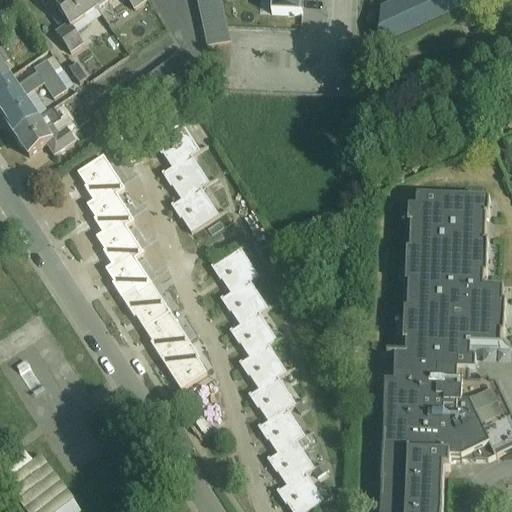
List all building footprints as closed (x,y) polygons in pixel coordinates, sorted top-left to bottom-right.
[(99,15),(88,0),(63,0),(54,7),(69,28),(57,36),(72,58),(86,49),(78,38),(102,21),(99,15)] [(88,0),(99,15),(121,0),(124,0),(135,14),(148,5),(144,0),(88,0)] [(221,0),(196,0),(208,51),(231,46),(226,24),(224,10),(221,0)] [(272,0),(272,17),(302,19),(303,0),(272,0)] [(408,0),(389,9),(381,13),(380,54),(495,0),(408,0)] [(385,0),(389,9),(408,0),(385,0)] [(0,87),(10,81),(3,70),(10,65),(0,50),(0,87)] [(180,57),(95,119),(107,137),(177,86),(181,83),(192,75),(180,57)] [(10,81),(0,87),(0,118),(0,119),(35,96),(46,89),(66,75),(55,59),(35,73),(38,78),(18,92),(10,81)] [(71,71),(69,72),(81,88),(89,83),(78,67),(71,71)] [(66,75),(46,89),(55,104),(76,89),(66,75)] [(35,96),(0,119),(15,140),(50,116),(35,96)] [(50,116),(15,140),(30,162),(47,150),(55,161),(77,145),(69,133),(76,130),(68,118),(61,122),(54,113),(50,116)] [(164,180),(194,162),(193,161),(203,154),(199,148),(197,149),(183,127),(157,145),(156,143),(153,145),(163,160),(164,159),(173,172),(166,177),(165,175),(162,177),(164,180)] [(86,213),(115,195),(114,193),(130,183),(123,186),(120,181),(118,182),(105,161),(112,155),(78,178),(77,176),(75,178),(84,192),(86,192),(94,205),(88,209),(87,208),(84,210),(86,213)] [(194,162),(164,180),(172,192),(173,191),(182,204),(175,209),(174,207),(172,209),(174,213),(203,194),(203,193),(209,189),(214,195),(222,189),(218,183),(213,186),(208,179),(206,180),(194,162)] [(203,194),(174,213),(181,224),(183,223),(192,238),(222,218),(218,211),(216,213),(203,194)] [(115,195),(86,213),(93,224),(95,223),(103,237),(97,241),(96,240),(93,242),(96,246),(125,227),(124,226),(134,219),(130,213),(128,214),(115,195)] [(442,511),(443,505),(444,474),(450,475),(451,463),(463,464),(473,459),(476,464),(489,465),(511,453),(511,419),(503,401),(497,387),(491,387),(489,382),(483,385),(470,386),(470,376),(476,375),(476,362),(471,362),(471,352),(511,353),(511,351),(502,351),(502,340),(505,340),(505,308),(503,308),(503,294),(483,293),(484,280),(487,280),(488,247),(486,247),(486,221),(489,222),(489,205),(418,202),(416,213),(410,212),(410,230),(412,230),(410,256),(408,256),(407,289),(409,289),(408,314),(405,315),(404,349),(406,349),(406,360),(387,360),(388,363),(395,363),(394,389),(386,389),(381,511),(442,511)] [(125,227),(96,246),(103,256),(104,256),(113,270),(141,252),(125,227)] [(141,252),(113,270),(105,275),(124,304),(151,287),(146,278),(135,263),(143,257),(141,252)] [(223,306),(252,287),(251,286),(260,280),(241,252),(215,269),(214,268),(211,270),(221,285),(223,284),(231,297),(225,302),(224,300),(221,302),(223,306)] [(145,333),(170,316),(151,287),(124,304),(135,322),(137,321),(145,333)] [(252,287),(223,306),(231,317),(232,317),(240,330),(234,334),(233,332),(230,334),(233,338),(261,320),(260,318),(272,311),(267,305),(265,306),(252,287)] [(163,366),(190,348),(170,316),(145,333),(153,346),(151,347),(163,366)] [(261,320),(233,338),(240,349),(241,349),(250,362),(243,366),(243,365),(240,367),(242,370),(270,350),(281,344),(276,337),(274,338),(261,320)] [(190,348),(163,366),(181,394),(207,377),(199,364),(201,362),(190,348)] [(270,350),(242,370),(249,382),(251,381),(259,394),(252,398),(251,397),(249,399),(251,403),(280,384),(279,383),(295,373),(291,367),(284,370),(270,350)] [(280,384),(251,403),(259,414),(260,413),(269,426),(262,431),(261,429),(258,431),(260,434),(289,416),(289,415),(294,411),(299,416),(307,410),(303,405),(297,409),(280,384)] [(289,416),(260,434),(268,446),(269,445),(278,458),(271,462),(270,461),(267,463),(270,467),(299,448),(298,447),(302,445),(307,451),(316,444),(311,438),(307,441),(289,416)] [(299,448),(270,467),(277,478),(278,477),(288,491),(307,479),(313,475),(317,480),(328,473),(324,468),(318,472),(314,465),(312,467),(299,448)] [(0,499),(8,511),(78,511),(40,459),(32,465),(24,455),(0,472),(0,499)] [(307,479),(288,491),(280,497),(289,511),(314,511),(325,505),(307,479)]
